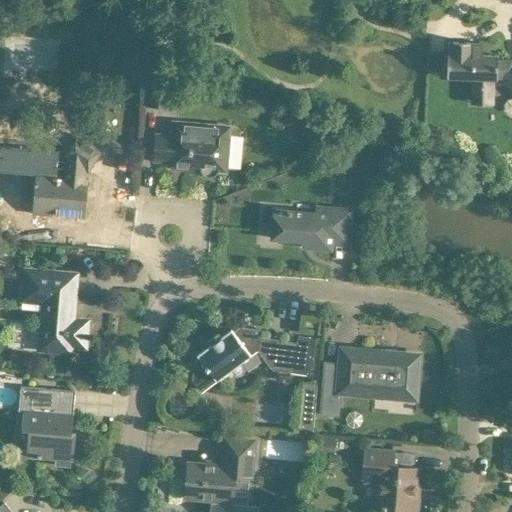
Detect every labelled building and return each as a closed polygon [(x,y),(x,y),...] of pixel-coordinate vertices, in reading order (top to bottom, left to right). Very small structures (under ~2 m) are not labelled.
[(448,42),(447,77),(473,78),(473,87),(481,87),(480,89),(484,89),(484,88),(492,88),(492,79),(497,79),(497,77),(503,78),(507,82),(506,84),(511,90),(511,61),(498,60),(498,55),(482,55),(482,44),(469,43),(469,42),(453,42),(453,43),(448,42)] [(63,77),(78,78),(80,46),(66,45),(63,77)] [(145,106),(173,108),(175,78),(148,68),(145,106)] [(219,171),(226,172),(229,127),(174,123),(174,131),(172,131),(172,136),(156,135),(154,160),(170,162),(169,167),(200,170),(201,171),(201,173),(202,175),(204,176),(205,177),(207,177),(209,178),(211,178),(212,177),(214,177),(215,176),(217,174),(218,173),(219,171)] [(18,155),(17,163),(19,163),(18,174),(37,176),(36,181),(35,181),(35,185),(36,185),(33,213),(84,218),(87,186),(85,186),(86,171),(88,172),(101,152),(85,141),(76,135),(65,152),(20,148),(20,155),(18,155)] [(335,154),(342,171),(355,165),(347,148),(335,154)] [(351,209),(333,208),(316,207),(316,213),(274,210),(272,239),(303,241),(302,247),(317,248),(331,250),(331,244),(348,245),(351,209)] [(73,319),(75,298),(77,274),(25,269),(22,301),(43,303),(39,350),(71,353),(71,347),(86,348),(89,321),(73,319)] [(257,351),(259,337),(260,330),(239,327),(233,332),(231,329),(221,337),(218,333),(207,341),(210,345),(197,355),(199,358),(195,361),(194,361),(192,381),(200,390),(215,379),(216,381),(230,371),(233,374),(236,374),(239,373),(242,370),(242,367),(241,365),(240,363),(257,351)] [(297,336),(296,342),(259,337),(257,351),(271,370),(272,370),(294,373),(306,375),(311,338),(297,336)] [(325,363),(320,415),(340,417),(342,393),(415,399),(419,356),(397,354),(396,356),(384,355),(384,353),(341,349),(340,364),(325,363)] [(317,381),(303,380),(302,401),(315,402),(317,381)] [(29,430),(27,457),(52,459),(52,465),(65,466),(66,460),(73,461),(74,442),(71,442),(73,415),(72,414),(74,391),(21,386),(19,411),(23,412),(22,429),(29,430)] [(318,454),(334,455),(335,438),(319,437),(318,454)] [(251,478),(254,441),(226,439),(224,467),(188,463),(185,497),(216,500),(216,504),(211,503),(210,511),(256,511),(257,507),(230,505),(230,502),(233,502),(235,477),(251,478)] [(373,510),(402,511),(415,511),(417,495),(414,495),(415,485),(418,485),(419,469),(392,466),(394,452),(365,450),(362,478),(376,479),(373,510)] [(12,511),(4,502),(0,505),(0,511),(12,511)]
